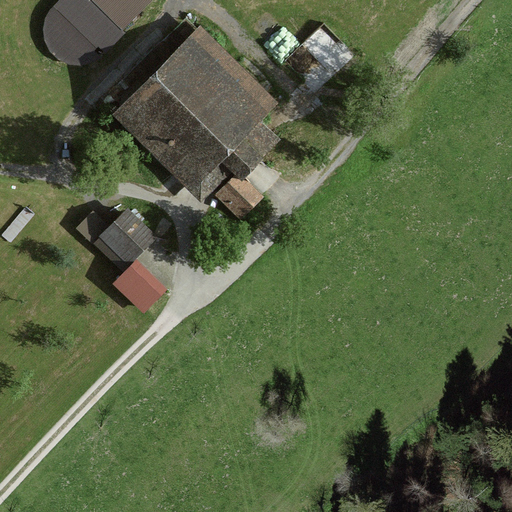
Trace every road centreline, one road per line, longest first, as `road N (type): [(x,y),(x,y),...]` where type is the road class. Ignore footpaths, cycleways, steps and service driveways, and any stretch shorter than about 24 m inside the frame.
road 1 (track): [(0,504),(183,313),(245,263),(489,0)]
road 2 (track): [(0,174),(153,198),(183,211),(229,276)]
